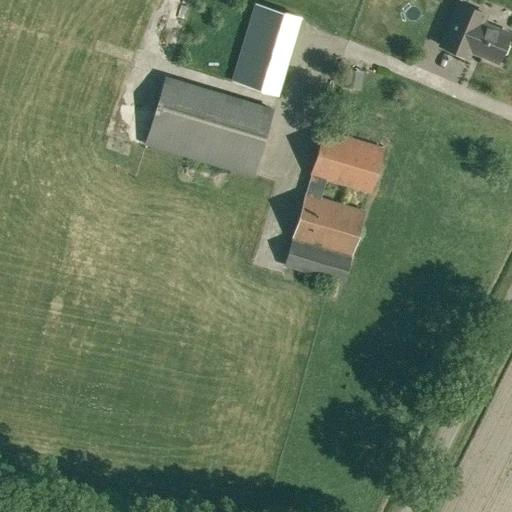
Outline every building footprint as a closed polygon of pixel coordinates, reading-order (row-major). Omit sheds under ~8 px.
[(277,94),(300,17),(255,2),(232,80),(277,94)] [(468,56),(471,50),(481,54),(481,55),(497,62),(509,33),(483,22),(486,14),(457,2),(439,44),(468,56)] [(253,177),(274,108),(165,75),(144,145),(253,177)] [(325,180),(370,193),(383,149),(324,132),(306,192),(320,196),(325,180)] [(341,283),(350,256),(364,212),(345,206),(345,205),(305,193),(292,239),(283,267),(322,279),(322,277),(341,283)]
